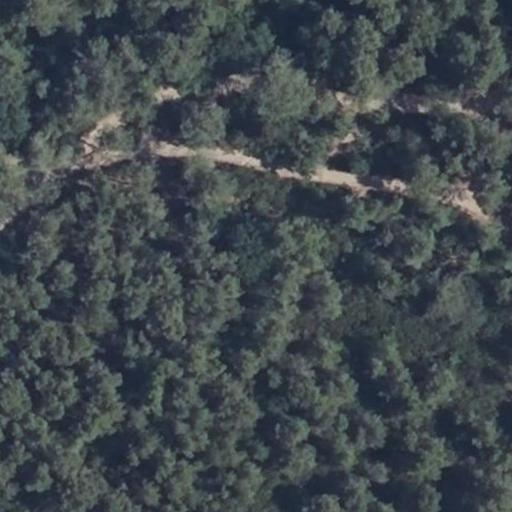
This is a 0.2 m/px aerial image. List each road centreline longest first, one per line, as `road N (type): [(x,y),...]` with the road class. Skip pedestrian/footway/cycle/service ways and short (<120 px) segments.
road 1 (track): [(511,122),(459,93),(294,94),(106,113),(61,154),(41,202),(0,244)]
road 2 (track): [(511,210),(242,147),(0,154)]
